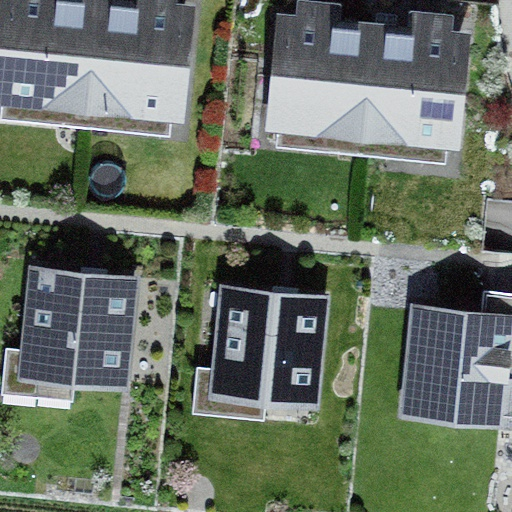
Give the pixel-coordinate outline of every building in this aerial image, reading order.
[(7,0),(0,92),(0,106),(97,115),(106,0),(7,0)] [(208,0),(106,0),(97,115),(198,125),(208,0)] [(388,20),(288,11),(277,136),(377,144),(388,20)] [(388,20),(377,144),(477,153),(487,29),(388,20)] [(152,274),(37,260),(27,372),(140,382),(152,274)] [(335,296),(232,284),(219,395),(323,406),(335,296)] [(511,304),(424,298),(414,406),(511,414),(511,304)]
